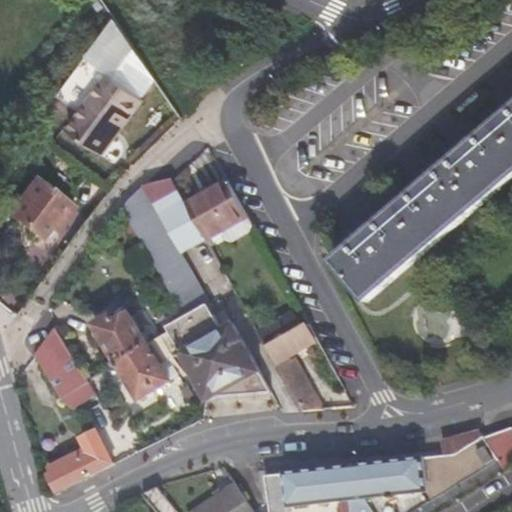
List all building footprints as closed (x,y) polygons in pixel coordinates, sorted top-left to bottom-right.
[(136,131),(104,102),(59,153),(91,183),(136,131)] [(363,302),(511,171),(511,107),(331,266),(363,302)] [(148,188),(178,252),(202,240),(183,205),(168,181),(148,188)] [(183,205),(202,240),(222,230),(228,242),(246,234),(248,225),(223,182),(183,205)] [(146,185),(127,207),(180,324),(143,344),(127,315),(113,322),(110,315),(89,326),(132,408),(166,389),(158,372),(178,361),(200,405),(266,400),(231,332),(218,338),(178,252),(148,188),(146,185)] [(56,216),(22,192),(0,220),(0,235),(27,255),(38,243),(48,249),(62,231),(50,223),(56,216)] [(253,331),(262,348),(300,326),(291,310),(253,331)] [(262,348),(299,415),(317,413),(287,361),(315,344),(304,324),(300,326),(262,348)] [(56,333),(35,359),(60,404),(85,390),(56,333)] [(460,454),(493,432),(484,426),(450,439),(451,454),(430,456),(438,469),(460,454)] [(460,500),(503,472),(502,470),(511,462),(511,427),(495,433),(493,432),(460,454),(438,469),(401,492),(371,511),(426,511),(425,509),(455,490),(460,500)] [(47,476),(55,493),(112,465),(94,433),(82,440),(85,448),(46,468),(49,474),(47,476)] [(401,492),(438,469),(430,456),(383,462),(401,492)] [(371,511),(401,492),(383,462),(368,464),(261,477),(264,511),(371,511)] [(185,511),(168,485),(148,492),(162,511),(185,511)] [(426,511),(440,511),(460,500),(455,490),(425,509),(426,511)] [(248,511),(236,494),(221,503),(219,501),(200,511),(248,511)]
